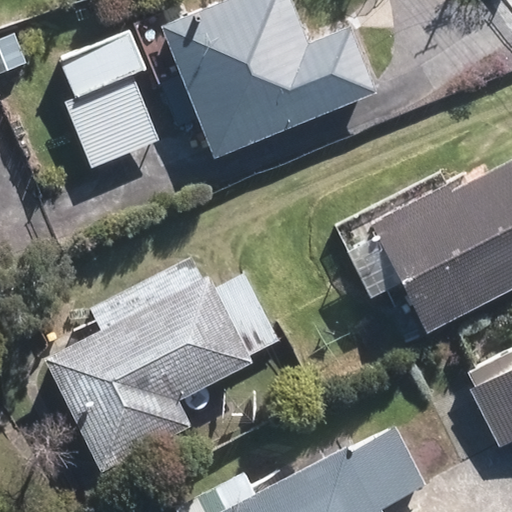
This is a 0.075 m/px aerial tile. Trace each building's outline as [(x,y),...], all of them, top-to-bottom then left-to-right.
[(293,0),(235,0),(175,25),(225,146),(377,84),(354,28),(312,45),(293,0)] [(69,53),(83,89),(70,94),(96,161),(167,134),(141,67),(148,64),(134,28),(69,53)] [(511,164),(380,231),(428,325),(511,282),(511,164)] [(191,418),(178,391),(253,354),(214,276),(62,351),(111,456),(191,418)] [(511,362),(473,382),(502,439),(511,434),(511,362)] [(394,435),(237,511),(386,511),(379,498),(416,480),(394,435)]
